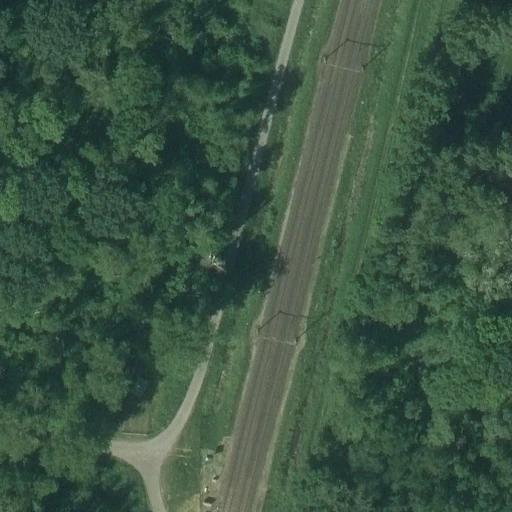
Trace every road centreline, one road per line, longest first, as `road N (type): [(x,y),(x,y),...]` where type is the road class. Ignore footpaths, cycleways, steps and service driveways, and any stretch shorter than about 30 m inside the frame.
road 1 (track): [(301,511),(326,422),(404,0)]
road 2 (unclassified): [(147,455),(169,439),(199,374),(298,0)]
road 3 (unclassified): [(147,455),(0,435)]
